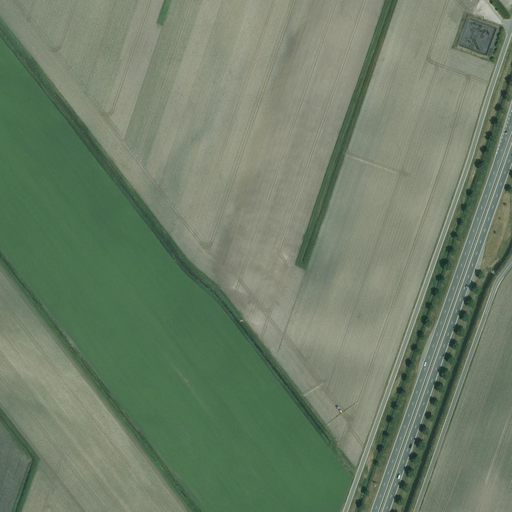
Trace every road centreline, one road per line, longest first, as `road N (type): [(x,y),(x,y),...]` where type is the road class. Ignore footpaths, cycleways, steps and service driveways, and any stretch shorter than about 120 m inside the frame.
road 1 (unclassified): [(345,511),(511,26)]
road 2 (trunk): [(511,120),(374,511)]
road 3 (trunk): [(385,511),(511,153)]
road 4 (unclassified): [(415,511),(495,285),(511,262)]
